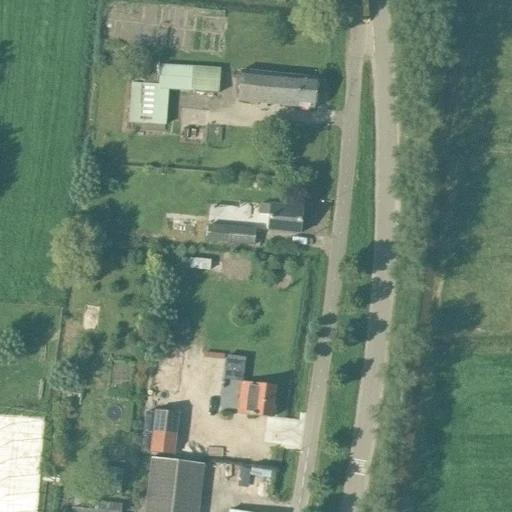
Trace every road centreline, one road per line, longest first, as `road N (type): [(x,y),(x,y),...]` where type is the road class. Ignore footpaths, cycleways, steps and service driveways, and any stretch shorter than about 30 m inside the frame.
road 1 (residential): [(297,511),(356,26),(379,16)]
road 2 (unclassified): [(379,16),(386,220),(351,511)]
